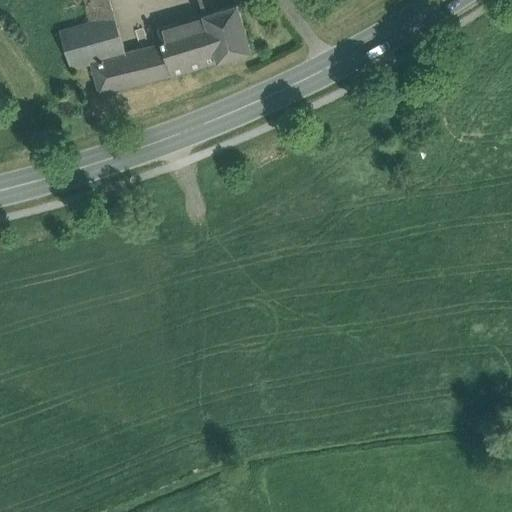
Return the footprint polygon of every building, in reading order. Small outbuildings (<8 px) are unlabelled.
[(83,0),(90,21),(113,14),(108,0),(83,0)] [(236,3),(202,14),(217,60),(251,49),(236,3)] [(90,21),(58,30),(71,69),(91,63),(124,52),(113,14),(90,21)] [(202,14),(151,30),(153,35),(158,33),(161,42),(171,74),(217,60),(202,14)] [(161,42),(124,52),(91,63),(100,92),(171,74),(161,42)]
